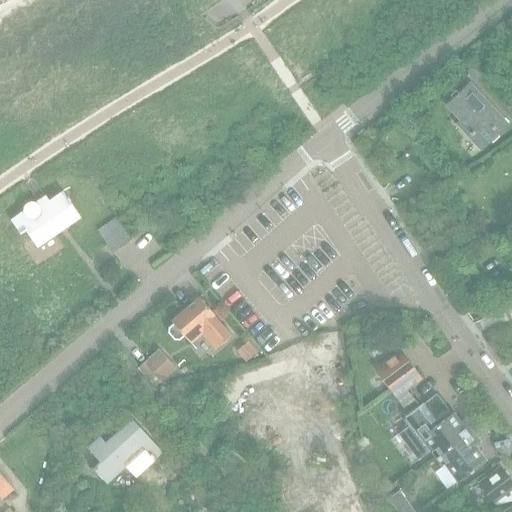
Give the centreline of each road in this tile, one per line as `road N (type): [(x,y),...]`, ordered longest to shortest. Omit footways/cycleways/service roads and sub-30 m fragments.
road 1 (residential): [(323,134),(0,414)]
road 2 (residential): [(323,134),(511,399)]
road 3 (residential): [(491,0),(323,134)]
